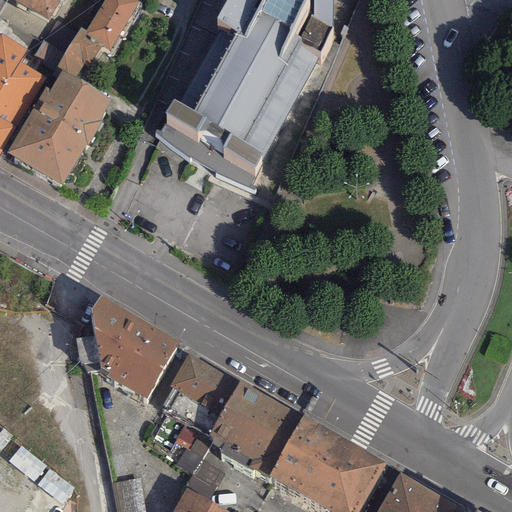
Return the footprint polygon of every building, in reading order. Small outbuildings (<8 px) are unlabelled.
[(68,0),(16,0),(9,12),(48,35),(68,0)] [(140,14),(114,0),(108,0),(86,41),(60,27),(36,72),(80,96),(99,61),(111,67),(140,14)] [(243,0),(165,142),(256,193),(337,47),(333,0),(243,0)] [(37,56),(8,38),(0,51),(0,161),(48,83),(28,71),(37,56)] [(59,89),(10,169),(63,200),(111,121),(59,89)] [(92,303),(58,364),(136,407),(169,346),(92,303)] [(358,511),(379,476),(183,365),(147,428),(294,511),(358,511)] [(123,455),(108,458),(118,511),(146,511),(141,482),(129,484),(123,455)] [(443,511),(403,490),(390,511),(443,511)] [(204,511),(177,497),(168,511),(204,511)]
